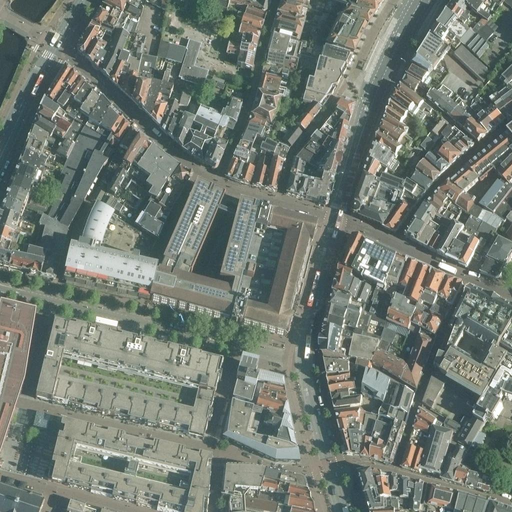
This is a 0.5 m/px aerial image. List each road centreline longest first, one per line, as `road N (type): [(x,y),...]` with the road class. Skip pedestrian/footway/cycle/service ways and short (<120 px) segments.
road 1 (residential): [(277,0),(216,182)]
road 2 (residential): [(54,45),(198,171)]
road 3 (residential): [(214,511),(212,451),(235,345)]
road 4 (residential): [(136,321),(156,251),(198,171)]
road 5 (tertiary): [(340,511),(300,359)]
road 6 (tertiary): [(300,359),(336,218)]
road 7 (residential): [(216,182),(336,218)]
road 8 (tertiary): [(366,108),(425,0)]
road 9 (residential): [(393,0),(351,75),(366,108)]
road 10 (tertiary): [(0,154),(54,45)]
